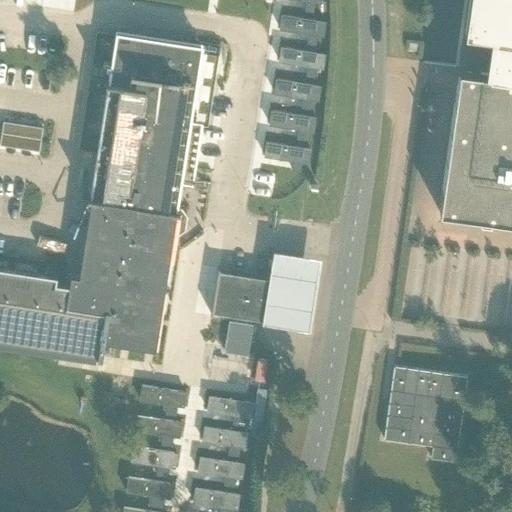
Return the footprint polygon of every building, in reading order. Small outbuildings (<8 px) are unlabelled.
[(511,0),(468,0),(464,33),(494,37),(491,55),(488,72),(459,69),(457,79),(438,211),(511,221),(511,0)] [(0,346),(100,363),(104,338),(146,345),(155,347),(159,321),(176,210),(174,210),(181,167),(194,169),(196,154),(199,136),(187,134),(200,51),(116,38),(89,197),(72,306),(67,305),(70,285),(55,282),(56,275),(24,270),(0,266),(0,346)] [(321,262),(276,254),(264,327),(308,334),(321,262)] [(263,319),(270,278),(217,270),(211,311),(212,311),(228,314),(263,319)] [(212,311),(211,319),(227,321),(228,314),(212,311)] [(397,357),(388,430),(437,436),(436,448),(460,451),(471,366),(397,357)] [(246,465),(247,440),(233,440),(232,465),(246,465)]
